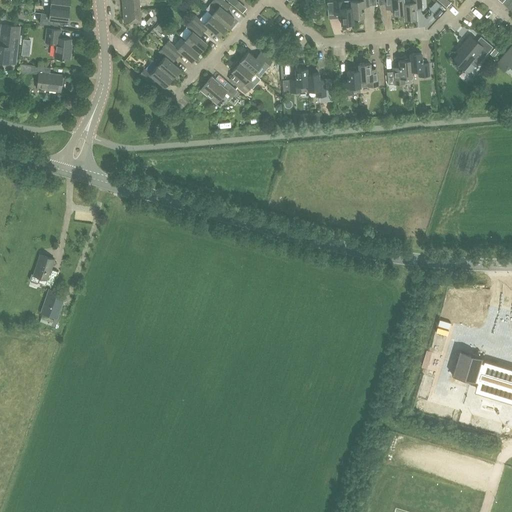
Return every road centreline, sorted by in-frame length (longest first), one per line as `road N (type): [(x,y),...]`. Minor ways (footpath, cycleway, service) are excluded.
road 1 (secondary): [(511,265),(338,246),(80,175)]
road 2 (residential): [(89,137),(134,148),(511,118)]
road 3 (residential): [(271,0),(320,42),(430,35),(472,0)]
road 4 (residential): [(170,102),(265,0)]
